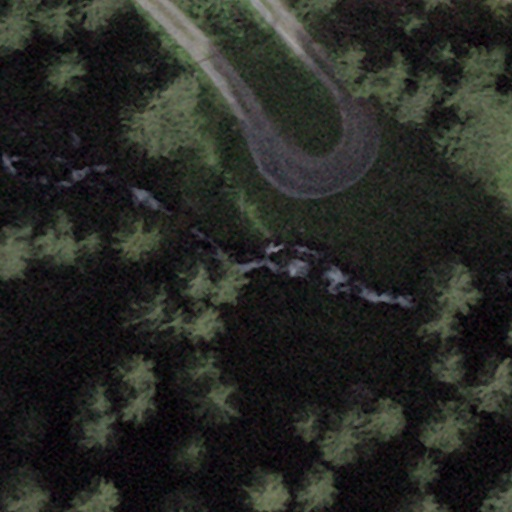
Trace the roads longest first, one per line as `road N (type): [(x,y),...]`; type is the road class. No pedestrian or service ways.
road 1 (track): [(114,0),(295,167),(352,184),(378,122),(294,0)]
road 2 (track): [(205,82),(235,203),(189,296),(0,374)]
